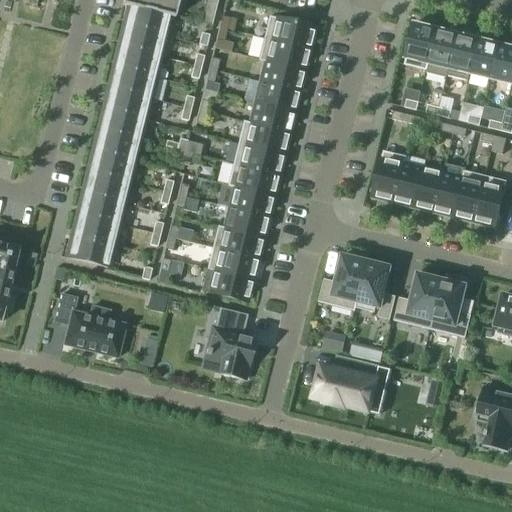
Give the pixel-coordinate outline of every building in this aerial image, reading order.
[(174,20),(178,0),(123,0),(122,7),(129,9),(129,7),(168,17),(168,19),(174,20)] [(216,7),(205,4),(203,14),(214,16),(216,7)] [(124,28),(163,38),(168,19),(168,17),(129,7),(129,9),(124,28)] [(214,16),(203,14),(200,25),(211,27),(214,16)] [(219,29),(227,31),(230,20),(222,18),(219,29)] [(269,19),(263,40),(309,52),(314,30),(269,19)] [(436,31),(414,25),(404,67),(426,72),(427,65),(436,31)] [(119,49),(158,59),(163,38),(124,28),(119,49)] [(227,31),(219,29),(216,41),(224,43),(227,31)] [(448,71),(457,36),(436,31),(427,65),(448,71)] [(198,46),(206,49),(209,36),(201,34),(198,46)] [(457,36),(448,71),(470,76),(478,41),(457,36)] [(263,40),(258,61),(265,63),(303,72),(309,52),(263,40)] [(499,46),(478,41),(470,76),(490,81),(499,46)] [(510,49),(499,46),(490,81),(511,86),(511,83),(511,45),(510,49)] [(158,59),(119,49),(114,70),(153,80),(158,59)] [(204,58),(196,56),(193,68),(201,70),(204,58)] [(209,71),(217,73),(219,62),(212,60),(209,71)] [(260,84),(298,93),(303,72),(265,63),(260,84)] [(201,70),(193,68),(190,79),(198,81),(201,70)] [(109,91),(148,101),(153,80),(114,70),(109,91)] [(217,73),(209,71),(206,83),(214,85),(217,73)] [(255,105),(293,114),(298,93),(260,84),(255,105)] [(148,101),(109,91),(104,112),(143,122),(148,101)] [(193,100),(186,98),(183,110),(191,112),(193,100)] [(199,113),(206,115),(209,104),(201,102),(199,113)] [(404,110),(416,112),(418,105),(406,102),(404,110)] [(250,126),(288,135),(293,114),(255,105),(250,126)] [(437,118),(439,110),(427,107),(425,115),(437,118)] [(188,123),(191,112),(183,110),(180,121),(188,123)] [(439,110),(437,118),(449,120),(450,113),(439,110)] [(98,133),(138,143),(143,122),(104,112),(98,133)] [(206,115),(199,113),(196,125),(203,127),(206,115)] [(415,118),(393,113),(391,121),(413,126),(415,118)] [(481,120),(469,117),(467,125),(479,128),(481,120)] [(427,121),(415,118),(413,126),(425,129),(427,121)] [(500,133),(502,125),(490,122),(488,130),(500,133)] [(283,156),(288,135),(250,126),(244,124),(239,146),(283,156)] [(455,128),(443,125),(441,133),(453,136),(455,128)] [(511,127),(502,125),(500,133),(511,136),(511,133),(511,127)] [(467,131),(455,128),(453,136),(465,139),(467,131)] [(138,143),(98,133),(93,154),(132,164),(138,143)] [(495,138),(483,135),(481,143),(493,146),(495,138)] [(491,153),(503,156),(506,141),(495,138),(493,146),(491,153)] [(176,153),(184,155),(184,154),(187,143),(179,141),(176,153)] [(184,154),(192,156),(195,145),(187,143),(184,154)] [(239,146),(237,145),(232,166),(234,167),(278,177),(283,156),(239,146)] [(184,155),(176,153),(176,152),(174,164),(181,166),(184,155)] [(405,158),(384,153),(372,199),(394,204),(404,165),(405,158)] [(88,175),(127,185),(132,164),(93,154),(88,175)] [(184,154),(184,155),(181,166),(189,168),(192,156),(184,154)] [(424,170),(404,165),(394,204),(414,209),(424,170)] [(272,198),(278,177),(234,167),(229,188),(234,189),(272,198)] [(443,175),(424,170),(414,209),(434,214),(443,175)] [(485,178),(465,173),(463,180),(454,219),(473,223),(485,178)] [(127,185),(88,175),(83,196),(122,206),(127,185)] [(463,180),(443,175),(434,214),(454,219),(463,180)] [(507,183),(485,178),(473,224),(495,229),(507,183)] [(173,184),(165,182),(162,194),(170,195),(173,184)] [(178,197),(186,199),(189,188),(181,186),(178,197)] [(229,210),(267,219),(272,198),(234,189),(229,210)] [(170,195),(162,194),(159,205),(167,207),(170,195)] [(78,217),(117,227),(122,206),(83,196),(78,217)] [(186,199),(178,197),(175,209),(183,211),(186,199)] [(224,231),(262,240),(267,219),(229,210),(224,231)] [(117,227),(78,217),(73,238),(112,248),(117,227)] [(163,226),(155,224),(152,235),(160,237),(163,226)] [(168,239),(175,241),(178,229),(170,228),(168,239)] [(257,261),(262,240),(224,231),(218,229),(213,250),(257,261)] [(160,237),(152,235),(149,247),(157,249),(160,237)] [(67,260),(106,270),(112,248),(73,238),(67,260)] [(175,241),(168,239),(165,251),(173,253),(175,241)] [(0,317),(16,251),(0,247),(0,317)] [(252,283),(257,261),(213,250),(207,271),(252,283)] [(34,268),(35,265),(36,262),(37,257),(28,255),(25,266),(34,268)] [(342,257),(336,284),(324,281),(318,305),(355,314),(357,304),(356,304),(366,263),(342,257)] [(160,272),(167,274),(170,262),(162,260),(160,272)] [(366,263),(356,304),(357,304),(380,310),(378,319),(390,322),(396,299),(384,296),(391,269),(366,263)] [(151,271),(144,269),(141,281),(149,283),(151,271)] [(246,304),(252,283),(207,271),(201,293),(246,304)] [(418,276),(411,302),(399,300),(394,323),(429,332),(442,281),(418,276)] [(442,281),(429,332),(465,341),(471,317),(460,314),(466,287),(442,281)] [(72,314),(76,301),(60,297),(54,324),(68,327),(63,347),(117,361),(125,327),(107,322),(109,313),(92,309),(89,318),(72,314)] [(511,298),(503,297),(495,328),(500,329),(498,334),(511,337),(511,298)] [(243,330),(217,324),(215,330),(211,329),(203,362),(221,366),(218,377),(245,383),(255,346),(248,345),(249,342),(240,340),(243,330)] [(157,344),(145,341),(142,353),(154,356),(157,344)] [(367,347),(364,360),(380,365),(384,351),(367,347)] [(341,373),(321,368),(313,400),(325,403),(324,405),(344,409),(345,408),(369,414),(380,369),(344,360),(341,373)] [(432,380),(428,393),(443,397),(447,384),(432,380)] [(494,409),(479,405),(475,423),(490,426),(488,434),(486,434),(485,438),(487,439),(485,448),(507,453),(511,435),(511,396),(498,393),(494,409)]
